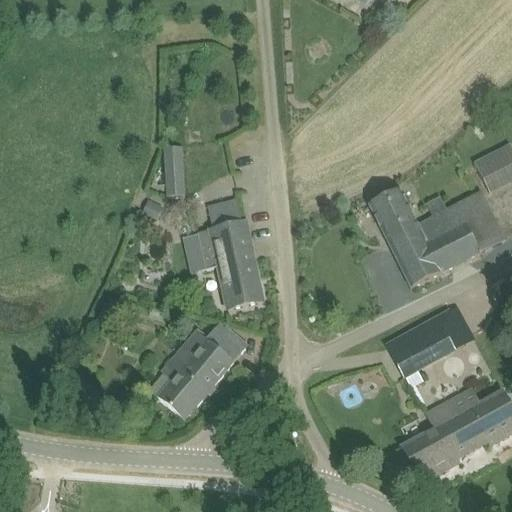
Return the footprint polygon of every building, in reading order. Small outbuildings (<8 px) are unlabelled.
[(491,194),(511,184),(511,143),(475,162),(491,194)] [(165,151),(167,179),(168,199),(186,198),(183,150),(165,151)] [(482,196),(449,212),(441,198),(426,206),(434,220),(419,227),(401,192),(370,207),(411,290),(478,255),(481,255),(506,242),(482,196)] [(240,200),(207,207),(211,229),(245,222),(240,200)] [(143,215),(152,220),(158,207),(149,202),(143,215)] [(229,311),(264,304),(247,224),(199,235),(207,271),(218,268),(229,311)] [(112,320),(121,302),(111,297),(102,315),(112,320)] [(456,353),(475,342),(457,310),(439,320),(456,353)] [(207,340),(197,331),(161,374),(164,376),(150,393),(158,400),(185,423),(246,351),(218,327),(207,340)] [(424,383),(418,374),(400,341),(387,349),(404,381),(406,380),(412,390),(424,383)] [(92,389),(87,398),(101,404),(104,398),(99,395),(100,393),(92,389)] [(511,411),(502,393),(481,405),(472,390),(425,415),(435,432),(402,450),(419,480),(433,473),(435,478),(458,465),(456,462),(486,445),(489,450),(511,437),(511,411)] [(63,397),(56,411),(67,416),(74,402),(63,397)]
